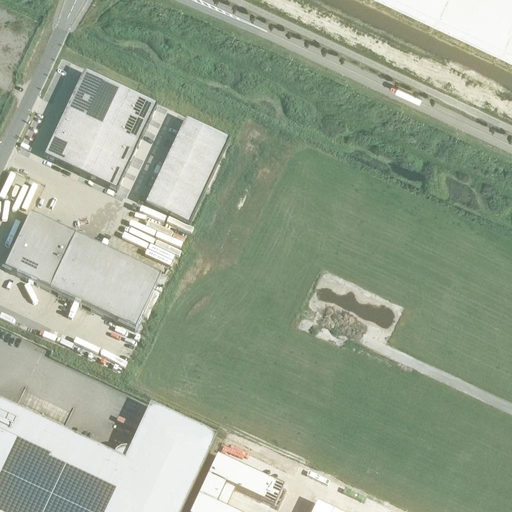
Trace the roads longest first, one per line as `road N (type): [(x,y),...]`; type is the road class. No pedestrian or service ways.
road 1 (tertiary): [(511,146),(194,0)]
road 2 (unclassified): [(0,167),(76,0)]
road 3 (unknown): [(0,354),(116,413)]
